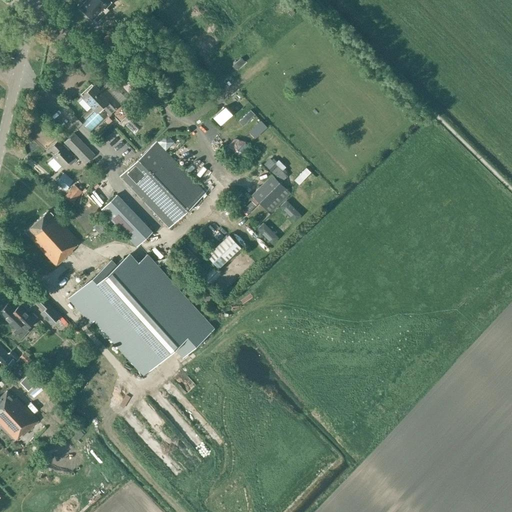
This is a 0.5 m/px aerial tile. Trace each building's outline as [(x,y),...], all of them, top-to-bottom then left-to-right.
[(90,0),(92,1),(83,11),(96,23),(109,9),(105,6),(110,0),(90,0)] [(114,29),(107,35),(103,39),(109,46),(121,37),(114,29)] [(104,87),(99,91),(93,84),(82,96),(96,111),(103,105),(110,113),(120,104),(104,87)] [(220,125),(232,114),(224,107),(213,118),(220,125)] [(257,111),(248,120),(252,123),(261,115),(257,111)] [(130,114),(116,128),(128,141),(143,127),(130,114)] [(270,124),(261,133),(264,136),(273,128),(270,124)] [(73,134),(64,142),(85,164),(85,163),(93,155),(73,134)] [(224,145),(231,153),(241,144),(233,136),(224,145)] [(282,137),(273,146),(276,149),(285,141),(282,137)] [(55,154),(52,156),(62,167),(67,162),(70,165),(76,160),(73,156),(58,140),(50,148),(55,154)] [(125,161),(130,155),(117,141),(111,147),(125,161)] [(119,176),(169,227),(205,192),(156,141),(119,176)] [(246,176),(268,154),(260,145),(237,167),(246,176)] [(181,152),(183,158),(190,154),(188,149),(181,152)] [(294,150),(285,159),(289,162),(298,154),(294,150)] [(278,179),(284,174),(269,155),(263,160),(278,179)] [(205,163),(193,172),(198,179),(210,171),(205,163)] [(307,163),(298,171),(301,175),(310,167),(307,163)] [(79,176),(84,181),(88,178),(84,172),(79,176)] [(72,181),(63,173),(56,182),(65,190),(72,181)] [(272,175),(252,196),(270,214),(290,193),(286,189),(272,175)] [(201,183),(205,190),(217,184),(213,177),(201,183)] [(64,196),(70,201),(72,203),(79,195),(82,197),(85,194),(74,185),(64,196)] [(97,188),(89,195),(94,201),(102,193),(97,188)] [(137,246),(138,244),(152,231),(116,195),(101,209),(137,246)] [(249,208),(262,220),(266,216),(254,204),(249,208)] [(57,221),(54,218),(55,217),(48,210),(24,231),(56,266),(73,250),(72,249),(79,243),(63,225),(62,226),(57,220),(57,221)] [(100,220),(93,227),(100,234),(106,227),(100,220)] [(269,242),(275,238),(265,222),(259,226),(269,242)] [(217,265),(239,242),(226,230),(204,253),(217,265)] [(110,261),(73,294),(144,373),(173,347),(182,358),(213,330),(146,255),(137,264),(128,254),(115,266),(110,261)] [(215,267),(203,279),(208,284),(220,272),(215,267)] [(60,315),(41,295),(35,301),(43,310),(39,314),(50,325),(60,315)] [(13,310),(7,304),(0,310),(0,312),(16,328),(12,331),(20,339),(28,330),(27,328),(38,317),(32,311),(29,314),(19,304),(13,310)] [(19,358),(16,355),(11,350),(8,354),(0,346),(0,360),(0,361),(0,360),(0,364),(4,368),(12,358),(16,362),(19,358)] [(37,382),(28,373),(19,382),(28,391),(37,382)] [(7,391),(0,397),(0,423),(15,439),(21,433),(23,435),(38,421),(16,398),(15,399),(7,391)] [(190,455),(155,403),(150,406),(145,400),(137,406),(177,465),(191,456),(190,454),(190,455)]
